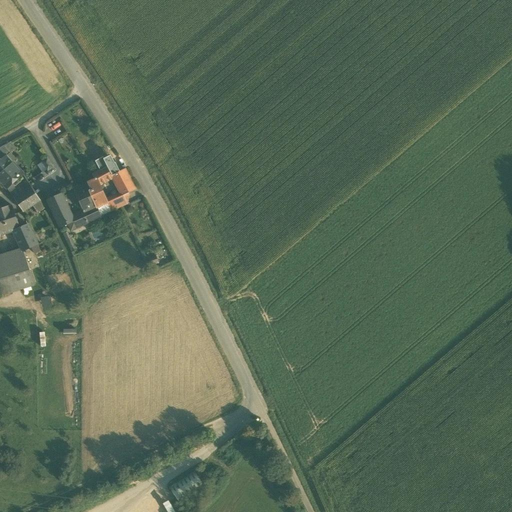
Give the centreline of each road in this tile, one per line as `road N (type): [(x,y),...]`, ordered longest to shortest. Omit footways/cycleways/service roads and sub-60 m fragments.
road 1 (unclassified): [(85,89),(165,218),(294,481)]
road 2 (track): [(238,411),(27,511)]
